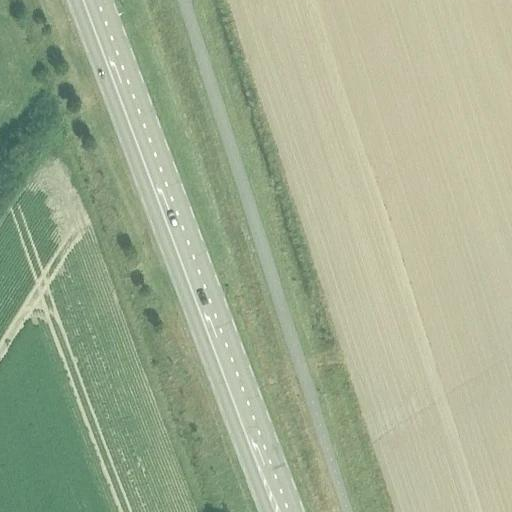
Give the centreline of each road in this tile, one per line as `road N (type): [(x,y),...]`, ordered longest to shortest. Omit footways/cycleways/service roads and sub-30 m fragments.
road 1 (secondary): [(286,511),(91,0)]
road 2 (unclassified): [(310,398),(183,0)]
